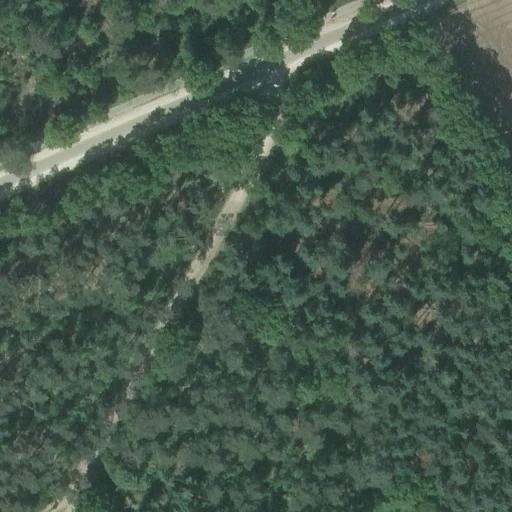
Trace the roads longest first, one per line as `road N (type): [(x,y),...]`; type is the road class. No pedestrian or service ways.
road 1 (track): [(271,63),(279,87),(273,119),(70,511)]
road 2 (unclassified): [(0,183),(414,0)]
